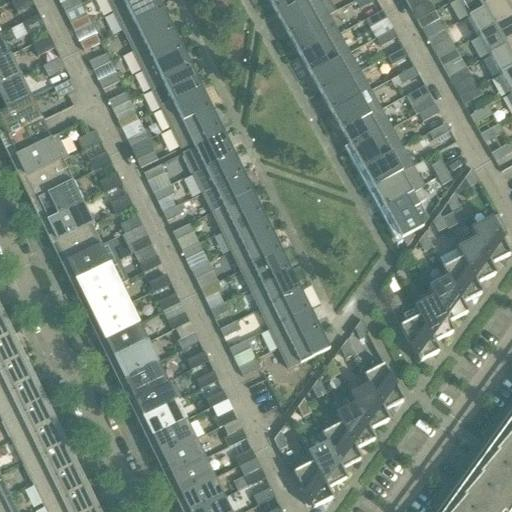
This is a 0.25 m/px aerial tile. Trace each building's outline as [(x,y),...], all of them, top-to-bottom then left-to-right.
[(29,0),(16,0),(9,4),(15,15),(32,7),(29,0)] [(77,0),(72,0),(59,6),(63,15),(80,6),(77,0)] [(105,0),(113,15),(142,0),(105,0)] [(142,0),(113,15),(122,34),(162,15),(154,0),(142,0)] [(266,0),(276,17),(307,0),(266,0)] [(307,0),(276,17),(288,40),(327,18),(334,14),(325,0),(307,0)] [(374,0),(359,0),(354,3),(359,11),(375,2),(374,0)] [(425,0),(412,0),(405,4),(409,12),(427,2),(425,0)] [(456,0),(455,1),(466,20),(501,0),(456,0)] [(501,0),(466,20),(476,39),(511,18),(511,10),(511,9),(509,11),(502,0),(501,0)] [(364,22),(369,30),(386,21),(381,13),(364,22)] [(433,13),(415,23),(420,31),(438,22),(433,13)] [(122,34),(132,53),(171,34),(162,15),(122,34)] [(38,17),(20,26),(26,37),(43,29),(38,17)] [(86,17),(69,26),(73,34),(90,26),(86,17)] [(288,40),(299,58),(337,37),(327,18),(288,40)] [(511,18),(476,39),(487,57),(511,43),(511,18)] [(392,31),(375,41),(379,49),(396,39),(392,31)] [(426,42),(430,50),(448,40),(444,32),(426,42)] [(132,53),(141,73),(181,53),(171,34),(132,53)] [(95,37),(78,45),(82,53),(99,45),(95,37)] [(299,58),(309,77),(348,56),(337,37),(299,58)] [(0,62),(9,58),(0,39),(0,62)] [(31,47),(36,59),(54,50),(48,39),(31,47)] [(511,43),(487,57),(498,76),(511,68),(511,43)] [(385,60),(390,68),(407,58),(402,50),(385,60)] [(459,59),(454,51),(436,61),(441,69),(459,59)] [(141,73),(151,92),(190,73),(181,53),(141,73)] [(88,64),(92,73),(109,65),(105,56),(88,64)] [(309,77),(320,96),(358,75),(348,56),(309,77)] [(0,62),(0,88),(20,79),(9,58),(0,62)] [(64,72),(59,60),(41,69),(47,80),(64,72)] [(511,68),(498,76),(508,95),(511,93),(511,68)] [(417,77),(413,69),(396,78),(400,86),(417,77)] [(465,70),(447,80),(452,88),(470,78),(465,70)] [(151,92),(160,112),(200,92),(190,73),(151,92)] [(320,96),(331,115),(369,93),(358,75),(320,96)] [(119,84),(114,76),(97,84),(101,92),(119,84)] [(0,88),(0,115),(30,101),(20,79),(0,88)] [(75,93),(69,82),(52,90),(57,101),(75,93)] [(423,88),(406,97),(411,105),(428,96),(423,88)] [(458,99),(462,107),(480,97),(476,89),(458,99)] [(160,112),(170,131),(209,112),(200,92),(160,112)] [(331,115),(341,134),(379,112),(369,93),(331,115)] [(107,103),(111,112),(128,103),(124,95),(107,103)] [(0,115),(0,138),(6,151),(45,132),(30,101),(0,115)] [(438,115),(434,107),(417,116),(421,124),(438,115)] [(468,118),(473,126),(491,116),(486,108),(468,118)] [(170,131),(181,153),(220,134),(209,112),(170,131)] [(341,134),(352,153),(390,131),(379,112),(341,134)] [(116,123),(120,131),(137,123),(133,114),(116,123)] [(444,126),(428,135),(432,143),(449,134),(444,126)] [(501,135),(497,127),(479,137),(483,145),(501,135)] [(352,153),(362,172),(401,150),(390,131),(352,153)] [(6,151),(21,182),(60,163),(68,160),(56,137),(49,140),(45,132),(6,151)] [(94,133),(77,141),(82,152),(100,144),(94,133)] [(126,142),(130,150),(147,142),(143,134),(126,142)] [(181,153),(192,176),(231,157),(220,134),(181,153)] [(489,156),(494,164),(511,154),(507,146),(489,156)] [(362,172),(373,190),(411,169),(401,150),(362,172)] [(105,154),(87,162),(93,174),(110,165),(105,154)] [(136,162),(140,171),(157,162),(153,154),(136,162)] [(192,176),(201,196),(241,176),(231,157),(192,176)] [(21,182),(32,204),(71,185),(60,163),(21,182)] [(430,168),(436,180),(446,174),(440,163),(430,168)] [(142,176),(146,184),(163,176),(159,167),(142,176)] [(373,190),(383,209),(422,188),(411,169),(373,190)] [(463,180),(469,191),(470,190),(470,189),(478,185),(470,170),(463,180)] [(446,174),(436,180),(441,188),(451,182),(446,174)] [(121,187),(115,175),(98,184),(103,195),(121,187)] [(201,196),(211,215),(250,196),(241,176),(201,196)] [(32,204),(42,225),(81,206),(71,185),(32,204)] [(152,196),(156,204),(173,196),(169,187),(152,196)] [(422,188),(383,209),(405,249),(406,249),(413,238),(411,234),(420,229),(426,221),(412,194),(422,189),(422,188)] [(211,215),(220,235),(260,215),(250,196),(211,215)] [(445,205),(450,215),(460,210),(452,196),(445,205)] [(108,205),(114,217),(131,209),(126,197),(108,205)] [(42,225),(53,247),(92,228),(81,206),(42,225)] [(161,215),(166,224),(183,215),(179,207),(161,215)] [(220,235),(230,254),(269,235),(260,215),(220,235)] [(438,215),(431,225),(436,235),(445,230),(438,215)] [(469,231),(474,241),(475,240),(487,264),(488,264),(490,267),(508,258),(509,257),(498,236),(505,233),(496,217),(469,231)] [(119,227),(123,236),(141,228),(136,219),(119,227)] [(192,235),(188,226),(171,235),(175,243),(192,235)] [(53,247),(62,266),(100,248),(91,230),(92,229),(92,228),(53,247)] [(230,254),(239,273),(279,254),(269,235),(230,254)] [(416,244),(422,254),(431,249),(423,235),(416,244)] [(146,238),(128,246),(133,256),(150,247),(146,238)] [(455,251),(460,260),(461,260),(473,284),(474,283),(476,287),(494,277),(494,278),(495,277),(490,267),(488,264),(487,264),(475,240),(474,241),(455,251)] [(202,254),(197,246),(180,254),(184,262),(202,254)] [(62,266),(72,286),(109,268),(100,248),(62,266)] [(239,273),(249,293),(288,274),(279,254),(239,273)] [(409,254),(402,264),(407,274),(417,269),(409,254)] [(160,267),(155,257),(138,266),(142,275),(160,267)] [(441,270),(446,280),(447,279),(459,303),(460,302),(462,306),(480,297),(481,296),(476,287),(474,283),(473,284),(461,260),(460,260),(441,270)] [(207,265),(190,273),(194,282),(211,274),(207,265)] [(72,286),(81,305),(119,287),(109,268),(72,286)] [(249,293),(258,312),(298,293),(288,274),(249,293)] [(147,285),(152,294),(169,286),(165,277),(147,285)] [(426,290),(431,299),(432,299),(445,322),(446,322),(448,325),(465,316),(466,316),(467,316),(462,306),(460,302),(459,303),(447,279),(446,280),(426,290)] [(221,293),(217,284),(199,293),(203,301),(221,293)] [(380,294),(385,304),(386,304),(386,303),(394,299),(386,285),(380,294)] [(81,305),(91,325),(128,306),(119,287),(81,305)] [(258,312),(268,332),(307,312),(298,293),(258,312)] [(157,305),(161,314),(179,305),(174,296),(157,305)] [(412,309),(417,319),(418,318),(431,342),(432,341),(433,345),(451,336),(453,335),(448,325),(446,322),(445,322),(432,299),(431,299),(412,309)] [(209,312),(213,321),(230,312),(226,304),(209,312)] [(91,325),(100,344),(138,326),(128,306),(91,325)] [(268,332),(277,351),(317,332),(307,312),(268,332)] [(166,324),(171,333),(188,325),(184,316),(166,324)] [(0,341),(9,337),(0,318),(0,341)] [(418,318),(417,319),(398,328),(417,366),(419,365),(437,355),(437,356),(438,355),(433,345),(432,341),(431,342),(418,318)] [(360,322),(353,332),(359,343),(360,342),(368,337),(360,322)] [(236,323),(218,332),(222,340),(240,332),(236,323)] [(100,344),(110,363),(147,345),(138,326),(100,344)] [(317,332),(277,351),(287,371),(327,352),(317,332)] [(176,343),(180,353),(198,344),(193,335),(176,343)] [(0,341),(0,367),(19,359),(9,337),(0,341)] [(338,352),(344,362),(353,357),(345,342),(338,352)] [(228,351),(232,359),(249,351),(245,343),(228,351)] [(110,363),(119,383),(156,365),(147,345),(110,363)] [(185,363),(190,372),(207,364),(203,354),(185,363)] [(0,367),(0,394),(30,380),(19,359),(0,367)] [(237,370),(242,379),(259,371),(254,362),(237,370)] [(339,377),(331,362),(324,371),(329,382),(339,377)] [(119,383),(129,402),(166,384),(156,365),(119,383)] [(362,378),(367,387),(368,387),(381,411),(382,410),(383,414),(401,404),(401,405),(403,404),(383,366),(362,378)] [(195,382),(199,391),(217,383),(212,374),(195,382)] [(0,394),(0,421),(40,402),(30,380),(0,394)] [(310,391),(315,401),(325,396),(317,381),(310,391)] [(129,402),(138,422),(175,403),(166,384),(129,402)] [(348,397),(353,407),(354,406),(366,430),(367,430),(369,433),(387,424),(388,423),(383,414),(382,410),(381,411),(368,387),(367,387),(348,397)] [(222,393),(204,402),(209,411),(226,403),(222,393)] [(311,416),(303,401),(296,410),(301,421),(311,416)] [(0,421),(0,423),(10,443),(51,423),(40,402),(0,421)] [(138,422),(148,441),(185,423),(175,403),(138,422)] [(334,417),(339,426),(340,426),(352,450),(353,449),(355,453),(373,443),(373,444),(374,443),(369,433),(367,430),(366,430),(354,406),(353,407),(334,417)] [(236,422),(231,413),(214,421),(218,430),(236,422)] [(10,443),(20,465),(61,445),(51,423),(10,443)] [(148,441),(157,460),(194,442),(185,423),(148,441)] [(320,436),(325,446),(326,445),(338,469),(339,469),(341,472),(359,463),(360,462),(355,453),(353,449),(352,450),(340,426),(339,426),(320,436)] [(245,441),(241,432),(223,440),(228,450),(245,441)] [(511,511),(511,433),(500,447),(501,449),(483,470),(485,471),(467,492),(469,493),(452,511),(511,511)] [(272,442),(278,453),(279,453),(278,452),(286,449),(278,434),(272,442)] [(157,460),(167,480),(204,462),(194,442),(157,460)] [(20,465),(31,486),(72,466),(61,445),(20,465)] [(305,456),(310,465),(311,465),(324,489),(325,488),(327,492),(344,482),(344,483),(346,482),(341,472),(339,469),(338,469),(326,445),(325,446),(305,456)] [(250,451),(233,460),(237,469),(255,461),(250,451)] [(167,480),(176,499),(213,481),(204,462),(167,480)] [(311,465),(310,465),(289,476),(297,492),(300,491),(310,511),(311,511),(312,511),(330,502),(332,501),(327,492),(325,488),(324,489),(311,465)] [(31,486),(41,508),(83,488),(72,466),(31,486)] [(259,471),(242,479),(247,488),(264,480),(259,471)] [(0,494),(3,500),(9,497),(0,477),(0,494)] [(176,499),(182,511),(199,511),(223,500),(213,481),(176,499)] [(41,508),(43,511),(87,511),(93,509),(83,488),(41,508)] [(252,498),(256,508),(274,500),(269,490),(252,498)] [(3,500),(8,511),(16,511),(9,497),(3,500)] [(199,511),(228,511),(223,500),(199,511)]
